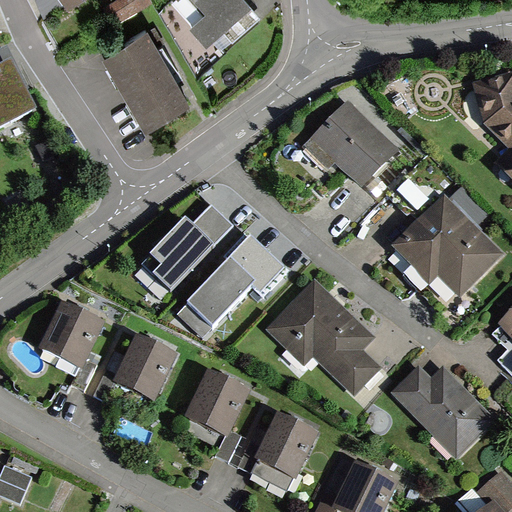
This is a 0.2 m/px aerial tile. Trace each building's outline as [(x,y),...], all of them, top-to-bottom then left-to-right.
[(67,0),(33,0),(43,15),(67,0)] [(150,1),(149,0),(111,0),(120,16),(150,1)] [(192,0),(203,11),(190,22),(206,40),(223,25),(233,37),(258,15),(248,3),(251,1),(249,0),(192,0)] [(188,102),(146,27),(106,49),(148,124),(188,102)] [(4,49),(0,50),(0,67),(11,62),(4,49)] [(11,62),(0,67),(0,128),(36,110),(11,62)] [(511,72),(471,84),(484,125),(508,150),(495,163),(511,179),(511,72)] [(400,152),(348,102),(311,140),(362,190),(400,152)] [(501,256),(443,197),(391,248),(429,287),(439,278),(458,297),(501,256)] [(143,265),(172,293),(235,228),(212,206),(192,227),(186,221),(143,265)] [(229,262),(178,315),(203,339),(251,289),(263,301),(290,272),(248,233),(224,258),(229,262)] [(372,339),(313,282),(267,330),(304,366),(314,357),(356,397),(382,370),(361,350),(372,339)] [(107,325),(61,303),(38,350),(61,361),(57,369),(76,378),(80,370),(84,372),(93,354),(107,325)] [(511,313),(501,325),(503,328),(495,336),(511,352),(501,361),(511,371),(511,313)] [(179,358),(136,336),(125,357),(113,383),(155,403),(161,390),(163,390),(179,358)] [(113,383),(125,357),(115,353),(95,397),(105,402),(113,383)] [(76,378),(72,386),(85,393),(102,359),(93,354),(84,372),(80,370),(76,378)] [(420,371),(393,397),(456,461),(495,423),(442,370),(430,381),(420,371)] [(226,438),(228,439),(231,433),(250,394),(207,373),(185,419),(226,438)] [(287,492),(293,481),(297,483),(321,436),(278,414),(268,435),(256,461),(260,463),(254,476),(287,492)] [(256,461),(268,435),(258,430),(238,469),(254,476),(260,463),(256,461)] [(228,464),(242,438),(231,433),(228,439),(226,438),(216,459),(228,464)] [(333,511),(332,511),(354,467),(342,461),(317,511),(333,511)] [(385,511),(398,485),(355,464),(354,467),(332,511),(333,511),(385,511)] [(32,479),(5,467),(0,478),(0,497),(21,507),(32,479)] [(509,511),(511,510),(511,484),(502,473),(478,495),(488,508),(483,511),(509,511)]
